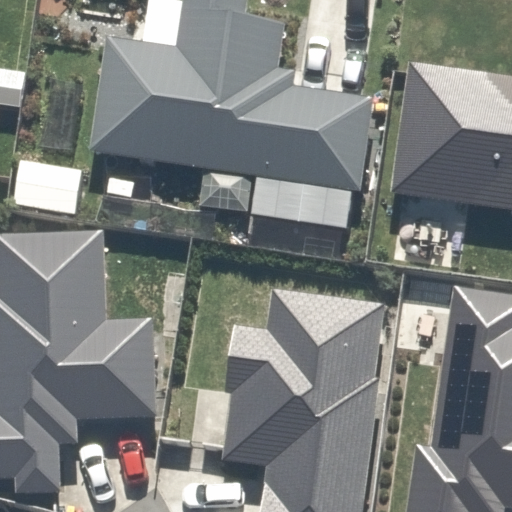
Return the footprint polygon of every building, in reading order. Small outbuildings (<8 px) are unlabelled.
[(101,55),(86,164),(259,187),(243,221),(348,234),(364,110),(254,96),(263,22),(178,11),(171,64),(101,55)] [(511,86),(413,73),(395,203),(511,219),(511,86)] [(104,232),(0,236),(0,477),(16,478),(16,495),(63,493),(61,445),(81,444),(80,421),(157,418),(152,319),(107,319),(104,232)] [(267,466),(261,511),(361,511),(381,377),(375,377),(384,306),(273,289),(266,333),(235,328),(226,393),(230,394),(221,459),(267,466)] [(414,445),(403,511),(504,511),(505,505),(511,506),(511,297),(457,289),(431,448),(414,445)]
